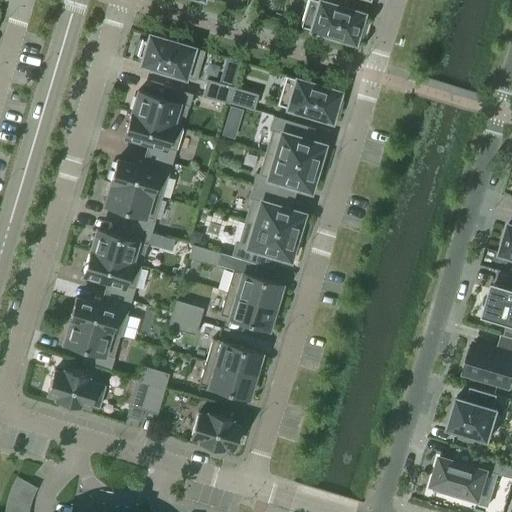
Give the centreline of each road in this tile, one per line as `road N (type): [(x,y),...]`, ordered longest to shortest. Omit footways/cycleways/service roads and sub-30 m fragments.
road 1 (residential): [(252,488),(395,0)]
road 2 (residential): [(385,511),(511,73)]
road 3 (residential): [(0,409),(124,0)]
road 4 (residential): [(252,488),(0,414)]
road 5 (tertiary): [(80,0),(6,248)]
